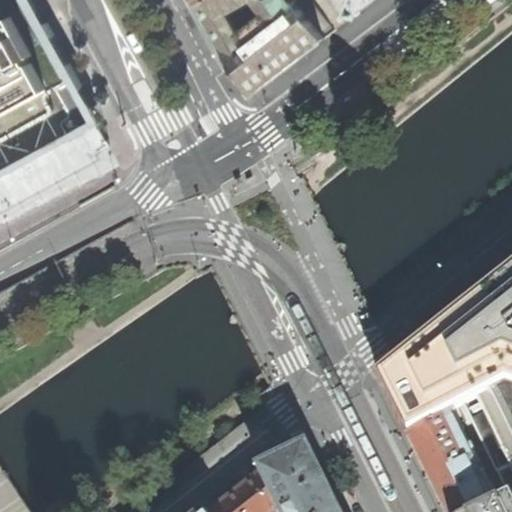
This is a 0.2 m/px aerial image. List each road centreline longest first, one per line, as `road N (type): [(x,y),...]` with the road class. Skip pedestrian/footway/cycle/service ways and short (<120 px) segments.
road 1 (residential): [(207,180),(453,0)]
road 2 (residential): [(412,0),(278,103),(193,152)]
road 3 (residential): [(317,396),(511,235)]
road 4 (residential): [(207,180),(317,396)]
road 5 (residential): [(170,511),(317,396)]
road 6 (residential): [(109,0),(193,152)]
road 7 (residential): [(76,0),(158,151)]
road 8 (residential): [(0,270),(137,193)]
road 9 (residential): [(317,396),(376,511)]
